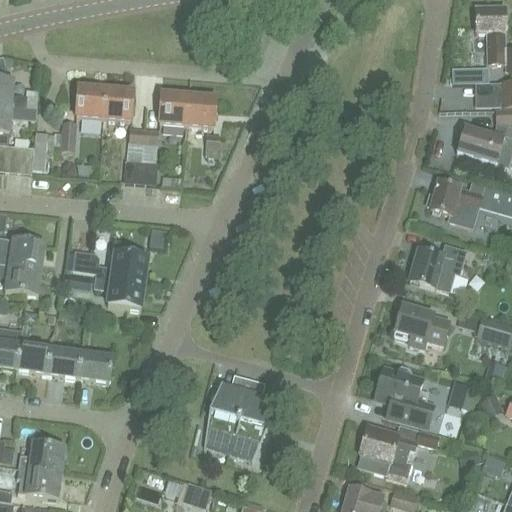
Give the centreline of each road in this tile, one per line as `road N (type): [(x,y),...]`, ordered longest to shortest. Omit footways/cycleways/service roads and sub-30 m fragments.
road 1 (residential): [(340,392),(427,74),(434,0)]
road 2 (residential): [(247,77),(48,61),(32,22)]
road 3 (residential): [(222,221),(319,0)]
road 4 (residential): [(222,221),(0,202)]
road 5 (residential): [(340,392),(168,345)]
road 6 (residential): [(134,425),(0,406)]
road 7 (residential): [(168,345),(222,221)]
road 8 (residential): [(304,511),(340,392)]
